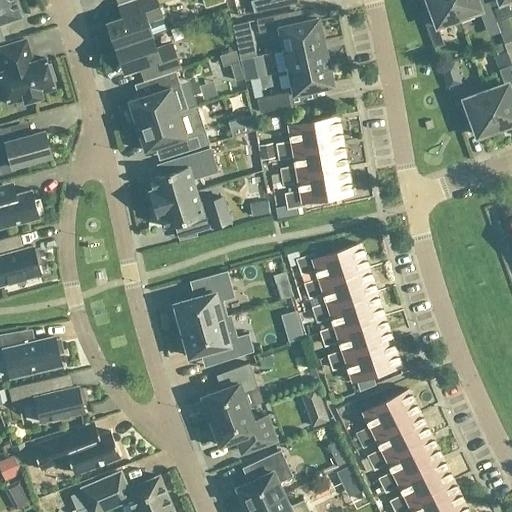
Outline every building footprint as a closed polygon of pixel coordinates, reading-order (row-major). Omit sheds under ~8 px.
[(0,0),(0,40),(2,40),(0,34),(0,24),(20,18),(13,0),(0,0)] [(154,0),(132,0),(118,5),(117,6),(121,19),(105,24),(114,49),(151,36),(146,24),(161,19),(154,0)] [(262,0),(250,4),(253,15),(280,8),(277,0),(262,0)] [(457,18),(450,0),(426,0),(436,26),(457,18)] [(494,24),(485,0),(450,0),(457,18),(476,11),(478,15),(487,38),(498,34),(494,24)] [(485,0),(494,24),(506,20),(510,18),(504,1),(507,0),(485,0)] [(316,20),(284,27),(282,16),(254,23),(257,35),(279,30),(283,51),(321,42),(316,20)] [(511,35),(506,20),(494,24),(498,34),(502,44),(511,40),(511,35)] [(251,40),(247,22),(234,25),(238,43),(251,40)] [(151,36),(114,49),(122,74),(139,68),(143,81),(179,70),(170,44),(155,49),(151,36)] [(39,93),(53,89),(51,82),(55,81),(49,65),(46,66),(44,60),(28,64),(27,59),(29,58),(24,41),(0,48),(0,65),(2,73),(0,73),(0,80),(7,103),(23,98),(24,102),(40,97),(39,93)] [(321,42),(283,51),(288,72),(326,64),(321,42)] [(505,52),(493,56),(498,70),(510,66),(505,52)] [(244,82),(251,80),(257,79),(265,77),(260,56),(240,61),(244,82)] [(238,63),(229,66),(234,82),(242,79),(238,63)] [(331,86),(326,64),(288,72),(293,94),(331,86)] [(439,70),(446,90),(459,85),(453,65),(439,70)] [(498,70),(503,85),(484,92),(497,129),(511,123),(511,102),(508,92),(511,90),(511,70),(510,66),(498,70)] [(135,127),(177,113),(172,99),(182,96),(174,72),(147,81),(152,94),(127,102),(135,127)] [(196,100),(205,97),(199,74),(190,77),(196,100)] [(257,79),(251,80),(255,100),(258,114),(290,107),(287,93),(261,99),(257,79)] [(497,129),(484,92),(463,100),(476,136),(497,129)] [(177,113),(135,127),(144,152),(168,144),(172,157),(208,145),(196,107),(177,113)] [(250,116),(226,123),(231,138),(255,130),(250,116)] [(292,152),(341,143),(337,117),(287,126),(290,143),(276,146),(278,159),(292,156),(292,152)] [(0,175),(14,172),(12,166),(49,156),(43,132),(14,140),(10,127),(0,129),(0,175)] [(292,152),(292,156),(295,168),(281,171),(283,184),(297,181),(296,177),(346,168),(341,143),(292,152)] [(271,144),(257,147),(261,161),(274,158),(271,144)] [(153,205),(194,193),(190,180),(215,172),(208,150),(173,161),(176,172),(149,180),(152,191),(148,192),(153,205)] [(296,177),(297,181),(299,193),(285,196),(287,208),(303,206),(302,202),(350,194),(346,168),(296,177)] [(0,186),(0,228),(37,218),(36,215),(41,214),(37,201),(33,202),(30,191),(15,195),(12,184),(0,186)] [(198,205),(194,193),(153,205),(157,219),(160,218),(163,228),(191,220),(195,232),(210,228),(211,228),(229,223),(221,198),(198,205)] [(266,201),(248,204),(251,217),(268,214),(266,201)] [(36,265),(40,264),(36,250),(33,251),(31,247),(8,253),(4,239),(0,239),(0,286),(39,276),(36,265)] [(320,285),(367,269),(359,244),(313,260),(312,256),(297,261),(301,273),(314,269),(318,281),(320,285)] [(320,285),(318,281),(305,285),(309,297),(322,293),(326,305),(327,309),(375,293),(367,269),(320,285)] [(180,330),(230,316),(230,315),(226,317),(222,302),(233,298),(226,272),(195,280),(199,297),(173,304),(173,308),(170,309),(174,323),(177,322),(180,330)] [(327,309),(326,305),(312,309),(316,321),(330,317),(334,329),(335,333),(383,317),(375,293),(327,309)] [(230,316),(180,330),(182,338),(178,340),(182,355),(186,354),(187,358),(214,350),(217,364),(252,352),(247,334),(236,337),(230,316)] [(335,333),(334,329),(320,333),(324,345),(338,341),(342,353),(343,357),(391,341),(383,317),(335,333)] [(53,338),(18,347),(15,333),(0,335),(0,351),(2,351),(8,378),(27,374),(27,375),(38,373),(38,371),(60,366),(57,356),(63,354),(59,339),(54,341),(53,338)] [(343,357),(342,353),(328,357),(332,369),(346,365),(351,382),(399,366),(391,341),(343,357)] [(209,422),(247,408),(242,395),(257,389),(247,364),(220,374),(226,388),(200,398),(202,402),(198,404),(204,420),(208,418),(209,422)] [(35,404),(40,423),(82,413),(81,405),(84,404),(81,390),(77,391),(76,387),(53,393),(50,379),(7,389),(12,409),(35,404)] [(373,436),(418,414),(407,390),(362,413),(369,428),(356,435),(362,446),(375,440),(373,436)] [(247,408),(209,422),(211,426),(207,427),(213,443),(217,442),(218,447),(235,440),(240,455),(275,442),(266,416),(257,420),(250,416),(247,408)] [(373,436),(375,440),(381,451),(368,457),(374,469),(386,463),(384,459),(430,436),(418,414),(373,436)] [(71,432),(31,447),(40,470),(68,459),(73,474),(118,457),(109,433),(98,437),(92,424),(71,432)] [(384,459),(386,463),(392,474),(379,480),(385,491),(398,485),(396,481),(441,459),(430,436),(384,459)] [(22,444),(10,448),(14,459),(26,455),(22,444)] [(217,473),(240,466),(234,446),(211,453),(217,473)] [(246,511),(248,511),(282,496),(278,487),(280,483),(291,477),(279,451),(244,467),(251,482),(232,490),(240,506),(243,504),(246,511)] [(342,451),(331,456),(336,468),(348,462),(342,451)] [(12,456),(0,461),(0,473),(4,482),(20,474),(12,456)] [(396,481),(398,485),(403,496),(390,502),(395,511),(400,511),(409,508),(407,504),(452,481),(441,459),(396,481)] [(131,511),(172,511),(157,477),(126,490),(119,473),(81,489),(90,511),(99,511),(127,500),(131,511)] [(18,481),(3,489),(14,510),(29,502),(18,481)] [(407,504),(409,508),(410,511),(447,511),(463,504),(452,481),(407,504)] [(286,505),(282,496),(248,511),(307,511),(302,501),(291,506),(286,505)] [(63,511),(57,500),(46,506),(49,511),(63,511)]
